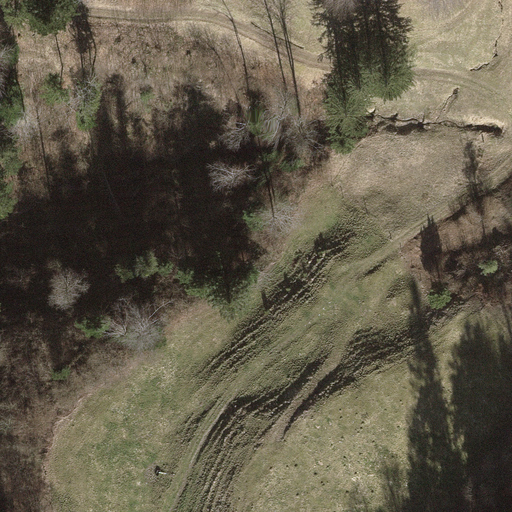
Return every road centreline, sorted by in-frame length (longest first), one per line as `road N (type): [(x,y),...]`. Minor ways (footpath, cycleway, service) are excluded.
road 1 (track): [(0,22),(47,10),(202,14),(312,61),(455,78),(511,107)]
road 2 (track): [(511,162),(403,242),(259,461),(236,511)]
